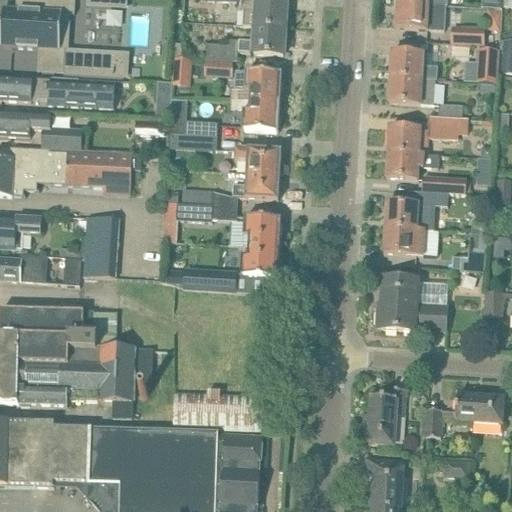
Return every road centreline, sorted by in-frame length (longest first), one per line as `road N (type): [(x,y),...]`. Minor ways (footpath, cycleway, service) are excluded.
road 1 (residential): [(334,359),(355,0)]
road 2 (residential): [(334,359),(511,369)]
road 3 (residential): [(325,511),(334,359)]
